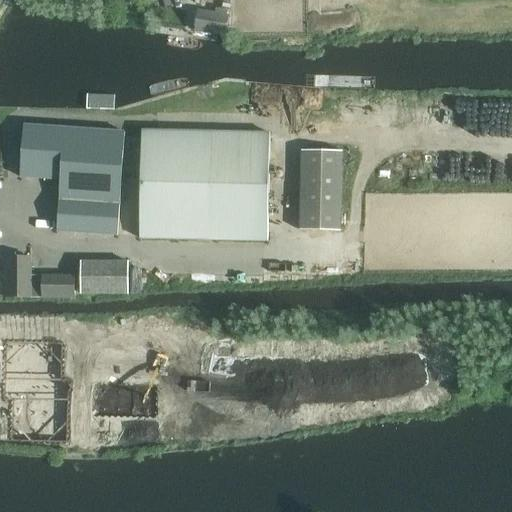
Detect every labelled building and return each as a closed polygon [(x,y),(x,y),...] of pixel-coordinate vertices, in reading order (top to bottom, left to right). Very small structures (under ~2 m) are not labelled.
[(226,35),(228,16),(200,11),(196,30),(226,35)] [(343,114),(402,117),(403,105),(343,102),(343,114)] [(25,126),(21,178),(61,181),(60,201),(120,205),(126,133),(25,126)] [(144,131),(138,241),(269,242),(272,134),(144,131)] [(302,231),(345,232),(347,152),(304,151),(302,231)] [(119,236),(120,208),(61,205),(60,232),(119,236)] [(31,276),(31,258),(7,258),(7,299),(75,299),(75,277),(31,276)] [(81,263),(81,295),(125,296),(125,263),(81,263)] [(78,403),(78,379),(37,378),(36,401),(18,400),(17,428),(65,430),(66,405),(70,405),(70,403),(78,403)]
